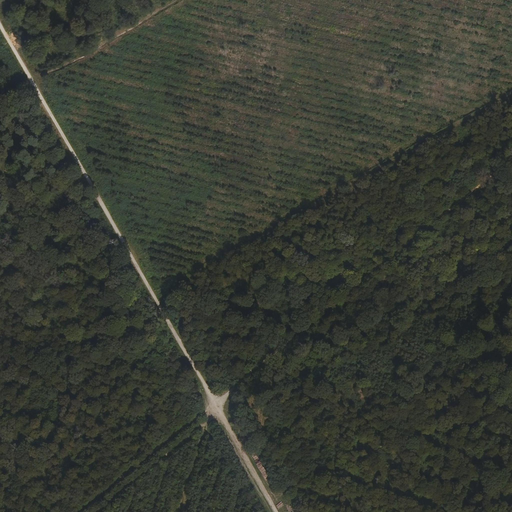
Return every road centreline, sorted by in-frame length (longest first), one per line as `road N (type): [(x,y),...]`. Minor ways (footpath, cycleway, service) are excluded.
road 1 (track): [(76,511),(511,146)]
road 2 (track): [(0,25),(272,511)]
